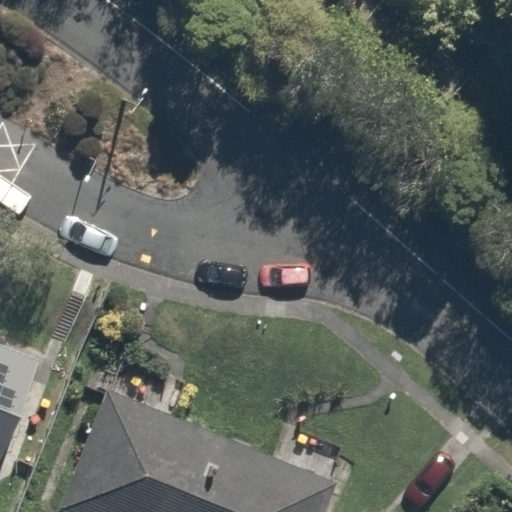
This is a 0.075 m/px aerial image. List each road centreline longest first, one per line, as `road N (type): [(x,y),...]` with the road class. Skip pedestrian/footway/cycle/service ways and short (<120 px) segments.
road 1 (residential): [(368,217),(213,250),(68,203),(0,158)]
road 2 (residential): [(109,0),(368,217)]
road 3 (residential): [(368,217),(511,343)]
